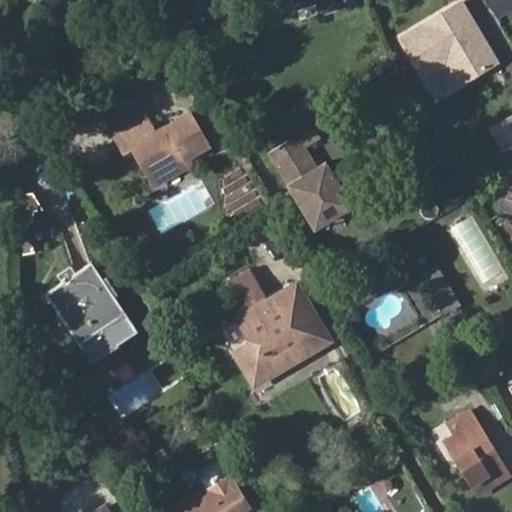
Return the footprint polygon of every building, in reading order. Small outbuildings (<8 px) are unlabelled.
[(349,0),(269,0),(271,5),(290,0),(291,0),(296,14),(325,6),(330,22),(354,15),(349,0)] [(458,4),(398,40),(422,79),(444,65),(456,86),(495,63),(481,40),(474,39),(470,32),(474,29),(458,4)] [(481,40),(474,29),(470,32),(474,39),(481,40)] [(151,175),(189,153),(211,141),(191,107),(155,129),(147,115),(116,133),(125,148),(132,143),(151,175)] [(511,111),(486,128),(502,153),(511,146),(511,111)] [(318,169),(302,144),(272,162),(313,227),(328,218),(335,220),(354,208),(341,188),(336,190),(331,182),(335,179),(326,164),(318,169)] [(193,160),(189,153),(151,175),(155,183),(193,160)] [(511,173),(493,184),(504,202),(511,197),(511,173)] [(341,188),(335,179),(331,182),(336,190),(341,188)] [(482,287),(505,274),(473,216),(450,229),(482,287)] [(313,227),(315,232),(335,220),(328,218),(313,227)] [(45,297),(79,347),(123,317),(90,267),(45,297)] [(434,269),(420,279),(439,308),(444,318),(458,309),(434,269)] [(288,355),(292,362),(329,340),(296,284),(265,301),(250,274),(226,288),(242,315),(236,318),(251,342),(234,352),(253,385),(284,367),(279,359),(288,355)] [(284,367),(292,362),(288,355),(279,359),(284,367)] [(281,374),(253,387),(258,399),(287,387),(281,374)] [(490,444),(470,411),(449,423),(456,436),(447,442),(478,494),(508,475),(494,451),(486,455),(483,449),(490,444)] [(494,451),(490,444),(483,449),(486,455),(494,451)] [(230,468),(162,511),(237,511),(252,503),(230,468)] [(118,511),(114,503),(99,511),(118,511)]
